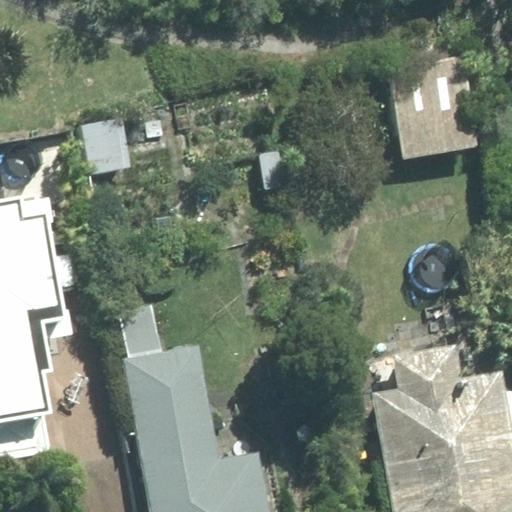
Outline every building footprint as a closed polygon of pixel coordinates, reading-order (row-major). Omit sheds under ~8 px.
[(458,59),(380,71),(393,164),(472,153),(458,59)] [(116,118),(71,126),(81,181),(126,173),(116,118)] [(0,405),(6,404),(0,358),(0,281),(15,280),(1,182),(0,181),(0,405)] [(126,511),(239,511),(224,405),(174,412),(158,304),(98,313),(126,511)] [(479,511),(454,336),(333,352),(354,511),(479,511)]
